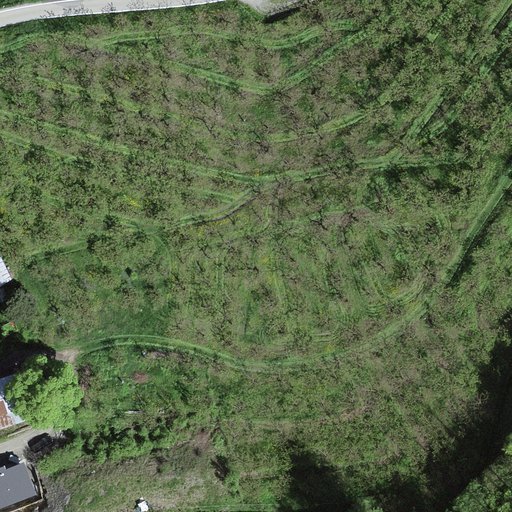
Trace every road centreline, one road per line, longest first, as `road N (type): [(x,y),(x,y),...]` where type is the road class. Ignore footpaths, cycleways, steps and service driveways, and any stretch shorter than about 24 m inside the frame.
road 1 (residential): [(0,371),(66,350),(78,368),(78,395),(58,434),(0,455)]
road 2 (unclassified): [(159,0),(0,19)]
